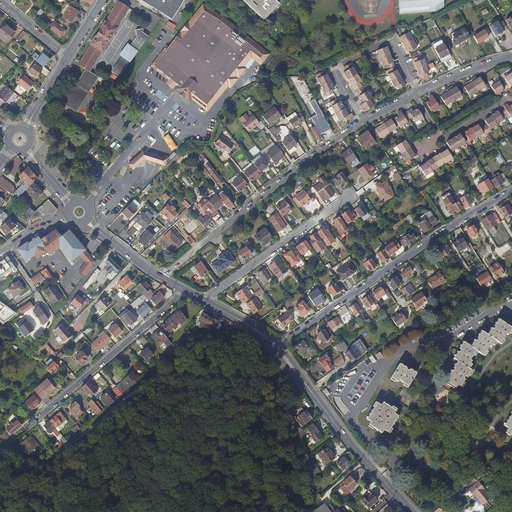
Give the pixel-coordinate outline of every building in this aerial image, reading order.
[(140,0),(147,4),(152,7),(162,13),(163,10),(147,0),(140,0)] [(178,14),(178,13),(179,11),(179,12),(184,4),(185,1),(186,1),(186,0),(147,0),(163,10),(162,13),(165,15),(165,16),(172,21),(173,20),(174,21),(178,14)] [(243,0),(263,19),(278,4),(274,0),(243,0)] [(397,0),(399,15),(435,11),(443,7),(442,0),(397,0)] [(86,70),(88,71),(89,71),(93,65),(94,66),(95,63),(95,62),(98,56),(99,56),(101,54),(100,53),(102,50),(102,51),(116,29),(118,26),(120,24),(119,23),(123,17),(124,17),(126,14),(125,14),(129,8),(118,1),(105,22),(91,44),(92,44),(79,65),(86,70)] [(69,6),(62,17),(71,22),(78,12),(69,6)] [(228,88),(240,74),(245,68),(252,59),(254,61),(262,67),(270,56),(262,49),(225,19),(204,6),(192,20),(168,49),(157,62),(157,67),(174,80),(177,87),(203,102),(216,103),(228,88)] [(496,35),(505,30),(499,21),(491,26),(496,35)] [(51,24),(48,27),(60,37),(65,30),(56,23),(53,26),(51,24)] [(5,24),(0,29),(0,36),(6,41),(13,33),(10,30),(8,27),(5,24)] [(458,43),(469,37),(464,28),(453,35),(456,39),(453,41),(455,45),(458,43)] [(147,38),(144,36),(143,29),(135,30),(136,37),(129,48),(136,53),(138,50),(147,38)] [(399,38),(403,44),(415,38),(413,35),(412,36),(409,32),(399,38)] [(415,43),(417,42),(415,38),(403,44),(407,52),(408,52),(417,47),(415,43)] [(434,49),(444,44),(441,40),(432,45),(434,49)] [(449,54),(444,44),(434,49),(440,59),(449,54)] [(136,53),(129,48),(127,46),(122,54),(123,55),(131,60),(136,53)] [(377,59),(390,54),(387,46),(378,50),(376,50),(377,54),(375,55),(377,59)] [(178,88),(177,87),(174,80),(157,67),(157,62),(168,49),(166,48),(152,65),(169,79),(167,81),(166,82),(176,91),(182,95),(176,89),(178,88)] [(43,52),(36,61),(37,62),(42,67),(43,67),(51,58),(43,52)] [(388,64),(393,63),(390,54),(377,59),(378,63),(381,62),(382,66),(388,64)] [(451,57),(449,54),(440,59),(440,60),(441,62),(451,57)] [(131,60),(123,55),(113,70),(120,75),(131,60)] [(416,69),(425,66),(423,59),(420,60),(419,56),(412,58),(416,69)] [(42,67),(37,62),(35,65),(34,64),(28,72),(36,77),(41,70),(40,69),(42,67)] [(344,72),(348,79),(357,73),(352,66),(351,63),(344,66),(345,70),(344,72)] [(432,63),(425,66),(416,69),(420,80),(422,79),(427,77),(427,76),(426,73),(428,72),(427,69),(428,69),(428,70),(434,67),(432,63)] [(387,73),(391,81),(399,76),(394,66),(390,69),(388,69),(389,72),(387,73)] [(231,90),(241,78),(247,70),(245,68),(240,74),(228,88),(231,90)] [(98,79),(88,72),(88,71),(86,70),(78,83),(90,91),(98,79)] [(315,74),(320,85),(330,80),(327,73),(325,74),(323,70),(315,74)] [(348,79),(355,91),(362,87),(359,82),(361,80),(357,73),(348,79)] [(503,76),(508,85),(505,86),(507,89),(511,85),(511,74),(508,76),(507,74),(503,76)] [(399,76),(391,81),(394,87),(396,86),(397,89),(401,87),(404,85),(399,76)] [(27,91),(32,84),(23,77),(18,83),(27,91)] [(470,81),(477,92),(485,87),(479,78),(476,80),(475,79),(473,81),(472,79),(470,81)] [(334,88),(330,80),(320,85),(325,95),(333,92),(332,89),(334,88)] [(507,89),(505,86),(502,88),(497,80),(493,83),(494,84),(490,87),(495,93),(498,98),(501,96),(499,94),(507,89)] [(470,97),(477,92),(470,81),(468,82),(469,83),(467,85),(467,86),(464,88),(470,97)] [(78,111),(90,91),(78,83),(75,88),(71,92),(67,95),(64,98),(60,100),(64,103),(78,111)] [(0,99),(5,103),(14,93),(6,87),(0,93),(0,99)] [(199,101),(203,102),(177,87),(178,88),(176,89),(182,95),(189,100),(190,97),(193,99),(199,101)] [(355,91),(363,103),(369,99),(372,97),(368,90),(365,92),(362,87),(355,91)] [(446,90),(453,101),(461,96),(457,90),(456,87),(452,89),(451,88),(449,89),(449,88),(446,90)] [(445,106),(453,101),(446,90),(443,91),(444,93),(443,94),(443,95),(440,97),(445,106)] [(434,100),(432,96),(428,99),(430,102),(426,105),(432,115),(436,112),(435,111),(439,108),(434,100)] [(328,102),(334,113),(344,108),(340,100),(338,101),(336,97),(328,102)] [(216,103),(203,102),(199,101),(193,99),(208,112),(212,107),(216,103)] [(369,99),(363,103),(360,104),(364,111),(373,106),(369,99)] [(511,104),(508,107),(507,105),(503,107),(505,110),(511,118),(511,117),(511,104)] [(278,119),(280,117),(274,108),(263,117),(269,126),(274,122),(275,123),(279,120),(278,119)] [(348,114),(344,108),(334,113),(338,120),(344,116),(346,120),(353,116),(351,113),(348,114)] [(413,114),(411,110),(408,112),(407,112),(411,118),(415,124),(419,122),(420,123),(424,120),(418,111),(413,114)] [(403,115),(400,111),(396,113),(398,117),(394,119),(394,120),(400,129),(404,126),(403,126),(407,123),(406,121),(403,115)] [(491,116),(491,117),(497,125),(507,119),(503,111),(499,114),(498,111),(491,116)] [(406,121),(411,118),(407,112),(403,115),(406,121)] [(300,113),(296,116),(293,113),(285,118),(293,128),(304,120),(300,113)] [(259,123),(253,115),(242,123),(248,131),(259,123)] [(312,121),(315,127),(319,135),(330,129),(323,115),(319,117),(319,118),(312,121)] [(487,125),(484,127),(489,134),(492,132),(491,131),(497,126),(497,125),(491,117),(484,121),(487,125)] [(384,122),(383,121),(381,123),(388,133),(396,128),(392,121),(391,119),(387,122),(386,121),(384,122)] [(388,133),(381,123),(378,124),(379,126),(377,127),(378,128),(374,130),(380,138),(388,133)] [(478,125),(471,130),(476,138),(477,139),(484,135),(486,136),(489,134),(484,127),(480,129),(478,125)] [(277,134),(280,132),(275,126),(269,130),(276,141),(280,139),(277,134)] [(317,140),(321,137),(319,135),(315,127),(311,129),(317,140)] [(470,143),(476,138),(471,130),(471,129),(464,133),(467,138),(463,140),(465,143),(468,147),(471,145),(470,143)] [(365,149),(374,142),(366,130),(361,134),(363,136),(356,140),(361,147),(363,145),(365,149)] [(377,140),(380,138),(374,130),(374,131),(372,132),(377,140)] [(169,134),(163,137),(171,151),(177,148),(169,134)] [(460,135),(453,139),(459,148),(465,143),(463,140),(460,135)] [(231,143),(221,136),(215,144),(218,147),(219,146),(222,148),(224,151),(225,150),(228,152),(233,146),(230,144),(231,143)] [(288,151),(297,144),(291,137),(282,144),(288,151)] [(452,152),(459,148),(453,139),(446,143),(450,149),(452,152)] [(404,141),(396,146),(400,154),(411,147),(410,144),(409,145),(407,143),(406,144),(404,141)] [(284,156),(276,146),(267,153),(275,165),(278,163),(277,161),(284,156)] [(411,147),(400,154),(406,162),(414,157),(412,153),(413,152),(412,150),(413,149),(411,147)] [(355,157),(349,149),(340,156),(346,164),(355,157)] [(440,155),(445,163),(446,164),(453,160),(447,150),(440,155)] [(167,156),(141,151),(129,166),(136,171),(145,159),(166,163),(167,156)] [(440,154),(433,159),(439,167),(445,163),(440,155),(440,154)] [(254,165),(260,172),(267,166),(261,159),(254,165)] [(426,163),(427,163),(432,172),(439,167),(433,159),(426,163)] [(257,177),(261,174),(260,172),(254,165),(252,162),(241,170),(250,182),(254,178),(257,176),(257,177)] [(368,163),(357,171),(365,181),(375,173),(368,163)] [(432,172),(427,163),(424,165),(420,168),(425,177),(432,172)] [(30,177),(33,173),(28,168),(26,170),(24,171),(30,177)] [(215,172),(213,170),(209,173),(211,175),(212,175),(219,184),(223,181),(215,172)] [(26,181),(30,177),(24,171),(18,177),(24,183),(26,181)] [(37,178),(33,173),(30,177),(26,181),(30,185),(37,178)] [(342,183),(346,180),(340,173),(336,176),(337,177),(335,178),(339,184),(341,182),(342,183)] [(503,174),(499,176),(498,174),(493,177),(494,179),(491,181),(495,188),(507,181),(503,174)] [(238,192),(247,185),(240,176),(231,183),(238,192)] [(327,186),(328,185),(322,177),(318,180),(321,183),(313,188),(323,202),(326,200),(327,201),(334,196),(329,189),(327,190),(325,187),(327,186)] [(9,193),(13,195),(15,193),(13,190),(14,189),(12,188),(14,185),(10,182),(8,184),(1,178),(0,179),(0,185),(8,191),(9,193)] [(484,193),(493,188),(488,180),(483,182),(480,184),(479,185),(484,193)] [(15,193),(13,195),(18,199),(26,190),(30,185),(26,181),(24,183),(18,189),(15,193)] [(389,188),(386,182),(376,186),(382,201),(390,198),(387,189),(389,188)] [(33,183),(26,190),(35,199),(42,193),(33,183)] [(305,204),(311,200),(304,190),(295,196),(301,205),(304,202),(305,204)] [(233,205),(225,195),(220,199),(224,204),(225,206),(227,205),(229,208),(233,205)] [(464,207),(472,203),(467,195),(466,195),(459,199),(464,207)] [(455,204),(450,196),(443,200),(451,212),(455,210),(456,212),(462,209),(457,202),(455,204)] [(210,203),(211,205),(215,209),(216,211),(224,204),(220,199),(218,197),(210,203)] [(35,212),(40,216),(42,215),(44,215),(56,213),(57,210),(48,200),(35,212)] [(137,209),(140,206),(134,200),(122,212),(129,219),(137,210),(137,209)] [(279,211),(283,216),(286,214),(285,213),(291,209),(285,201),(276,207),(279,211)] [(355,209),(356,210),(353,212),(356,216),(357,217),(358,218),(360,216),(361,217),(367,212),(362,205),(355,209)] [(505,218),(511,214),(511,213),(511,212),(508,207),(507,205),(506,206),(500,210),(505,218)] [(39,217),(40,216),(35,212),(27,206),(19,217),(25,222),(29,220),(31,219),(34,218),(36,218),(39,217)] [(207,216),(205,213),(200,208),(199,209),(202,213),(203,214),(197,219),(204,227),(211,221),(207,216)] [(11,219),(12,218),(9,216),(0,209),(0,217),(5,221),(6,219),(7,220),(9,218),(11,219)] [(356,216),(353,212),(350,214),(347,210),(341,215),(347,223),(356,216)] [(278,231),(289,224),(283,216),(279,211),(269,219),(278,231)] [(430,212),(429,211),(419,218),(422,222),(418,225),(423,233),(426,231),(430,228),(438,222),(430,212)] [(500,223),(494,213),(481,221),(487,230),(490,229),(492,234),(496,231),(493,227),(500,223)] [(144,229),(151,221),(144,214),(133,225),(138,230),(141,227),(144,229)] [(409,214),(405,217),(405,218),(407,221),(409,223),(413,220),(409,214)] [(182,224),(187,219),(184,215),(178,220),(182,224)] [(347,229),(338,217),(334,220),(336,223),(337,225),(335,226),(338,230),(337,230),(340,234),(343,231),(344,232),(347,229)] [(7,220),(6,219),(5,221),(7,222),(1,228),(6,234),(15,227),(22,231),(26,229),(12,218),(11,219),(9,218),(7,220)] [(478,232),(474,225),(467,229),(469,233),(471,237),(478,232)] [(272,239),(265,229),(254,236),(262,246),(272,239)] [(325,234),(324,232),(322,229),(318,232),(317,233),(321,239),(323,238),(324,240),(331,235),(328,232),(325,234)] [(41,242),(39,239),(30,246),(40,260),(47,254),(48,253),(50,256),(60,248),(71,262),(79,256),(85,250),(69,231),(61,237),(55,230),(41,242)] [(144,246),(149,240),(144,234),(141,237),(139,235),(136,238),(144,246)] [(181,244),(173,234),(163,243),(167,247),(164,249),(167,252),(171,248),(173,251),(181,244)] [(313,247),(320,241),(315,234),(310,237),(312,240),(313,241),(311,243),(313,247)] [(409,237),(408,235),(400,240),(401,242),(400,242),(404,248),(408,245),(416,240),(414,238),(412,235),(409,237)] [(458,253),(468,246),(462,238),(459,240),(459,239),(455,242),(455,243),(452,244),(458,253)] [(310,249),(304,241),(298,246),(303,253),(310,249)] [(400,248),(395,241),(392,243),(384,249),(389,256),(397,251),(397,250),(400,248)] [(255,251),(250,244),(238,252),(239,254),(237,256),(239,257),(240,256),(243,260),(255,251)] [(441,257),(450,251),(445,244),(438,249),(437,250),(441,257)] [(40,260),(30,246),(29,247),(28,245),(19,251),(28,264),(35,258),(36,257),(39,260),(40,260)] [(95,262),(85,250),(79,256),(85,263),(79,272),(85,277),(95,262)] [(388,258),(383,250),(377,255),(382,262),(388,258)] [(296,257),(291,251),(284,256),(292,267),(296,264),(299,269),(305,265),(298,255),(296,257)] [(225,266),(234,261),(228,253),(220,259),(221,260),(212,266),(217,273),(226,267),(225,266)] [(119,270),(120,269),(110,258),(106,262),(108,265),(109,266),(106,269),(109,273),(108,274),(110,277),(112,277),(114,275),(116,273),(115,273),(117,271),(118,270),(119,270)] [(287,272),(279,259),(269,266),(278,279),(287,272)] [(376,266),(371,259),(365,264),(370,271),(376,266)] [(209,272),(201,262),(194,267),(201,277),(209,272)] [(342,281),(356,272),(349,263),(336,271),(342,281)] [(495,279),(504,273),(498,263),(488,268),(495,279)] [(418,264),(414,267),(419,274),(423,271),(418,264)] [(264,282),(272,276),(267,267),(265,269),(264,269),(258,273),(264,282)] [(53,278),(46,268),(40,273),(42,275),(44,274),(48,279),(49,281),(53,278)] [(403,279),(412,273),(409,268),(405,270),(406,272),(401,275),(403,279)] [(101,272),(98,269),(83,287),(86,289),(101,272)] [(445,281),(439,272),(435,275),(435,276),(427,281),(433,289),(445,281)] [(40,273),(30,279),(34,285),(36,284),(38,287),(42,284),(40,282),(44,279),(42,275),(40,273)] [(132,283),(126,276),(118,283),(124,290),(132,283)] [(401,284),(396,277),(388,282),(393,290),(401,284)] [(143,295),(151,289),(143,280),(127,294),(129,297),(138,289),(143,295)] [(13,298),(25,290),(19,281),(15,284),(14,283),(11,286),(11,287),(8,289),(13,298)] [(340,292),(335,284),(328,288),(333,296),(340,292)] [(57,301),(62,298),(53,285),(44,292),(52,304),(57,301)] [(388,292),(384,286),(381,288),(381,287),(373,292),(378,299),(386,294),(388,292)] [(252,297),(245,287),(237,293),(244,303),(252,297)] [(320,294),(322,293),(319,289),(309,296),(316,306),(321,302),(322,303),(325,301),(320,294)] [(373,302),(375,301),(367,290),(364,292),(367,296),(362,300),(368,308),(374,303),(373,302)] [(156,294),(155,293),(154,294),(160,301),(164,298),(159,292),(156,294)] [(421,305),(427,301),(422,293),(411,301),(417,310),(421,307),(420,306),(421,305)] [(156,305),(160,301),(154,294),(152,295),(153,296),(151,298),(156,305)] [(79,309),(85,302),(78,295),(71,302),(79,309)] [(101,314),(111,303),(103,296),(94,307),(101,314)] [(139,298),(131,305),(134,309),(135,307),(143,301),(139,298)] [(254,298),(246,305),(255,315),(263,307),(254,298)] [(305,305),(302,302),(295,307),(301,316),(309,311),(308,311),(312,308),(308,303),(305,305)] [(138,310),(135,307),(134,309),(142,318),(146,314),(145,313),(144,312),(147,310),(148,311),(151,309),(146,303),(138,310)] [(361,311),(356,304),(349,308),(354,315),(361,311)] [(49,321),(40,308),(34,313),(43,326),(49,321)] [(206,325),(210,318),(213,312),(209,310),(206,315),(203,313),(199,319),(202,320),(200,324),(201,325),(201,327),(204,328),(206,325)] [(137,320),(129,311),(122,316),(123,318),(122,319),(124,321),(126,320),(128,323),(130,326),(137,320)] [(159,328),(161,331),(167,338),(170,335),(166,331),(169,329),(170,330),(176,325),(175,324),(178,322),(179,322),(181,325),(187,320),(179,311),(173,316),(173,317),(171,319),(170,318),(161,326),(161,327),(159,328)] [(292,320),(287,313),(277,319),(283,328),(288,325),(287,323),(292,320)] [(397,326),(407,320),(401,313),(398,315),(396,317),(395,315),(391,318),(397,326)] [(31,321),(30,322),(26,316),(17,322),(26,336),(35,329),(34,327),(35,327),(31,321)] [(341,324),(337,317),(329,323),(326,319),(323,321),(327,326),(328,325),(332,329),(337,325),(338,326),(341,324)] [(214,320),(210,318),(206,325),(209,327),(210,325),(215,327),(218,322),(214,320)] [(511,327),(497,318),(493,324),(494,325),(493,326),(492,327),(491,326),(486,334),(480,330),(476,337),(477,337),(476,339),(475,340),(473,339),(469,346),(462,342),(458,348),(459,349),(458,350),(457,352),(457,351),(452,358),(457,361),(452,368),(453,369),(452,370),(451,371),(450,370),(445,377),(447,379),(446,381),(454,387),(456,384),(458,386),(463,379),(462,379),(463,377),(464,376),(465,377),(470,370),(465,367),(470,360),(468,359),(469,357),(470,356),(471,357),(475,350),(482,355),(486,348),(486,347),(487,346),(488,344),(489,346),(494,339),(499,342),(503,335),(503,334),(503,333),(504,332),(506,333),(511,327)] [(63,341),(71,334),(61,323),(53,330),(63,341)] [(238,331),(240,327),(232,323),(230,327),(238,331)] [(108,330),(105,333),(110,339),(114,336),(108,330)] [(323,344),(330,339),(324,330),(317,335),(323,344)] [(168,338),(167,338),(161,331),(156,335),(155,333),(152,336),(157,341),(158,340),(161,343),(168,338)] [(84,335),(82,333),(74,340),(76,342),(84,335)] [(108,341),(110,339),(105,333),(92,344),(98,351),(108,342),(108,341)] [(256,350),(260,346),(248,333),(246,335),(244,337),(256,350)] [(305,344),(303,341),(296,346),(298,350),(296,351),(299,355),(311,346),(307,341),(305,344)] [(55,353),(48,345),(47,348),(53,355),(55,353)] [(146,360),(153,355),(147,348),(140,353),(146,360)] [(91,355),(86,349),(82,352),(82,351),(75,357),(81,364),(91,355)] [(357,358),(354,353),(351,349),(345,354),(351,362),(357,358)] [(329,360),(330,360),(326,355),(319,360),(324,367),(325,367),(329,364),(330,363),(329,360)] [(342,356),(334,361),(339,367),(344,363),(342,356)] [(56,364),(54,362),(46,368),(50,373),(59,365),(57,363),(56,364)] [(406,367),(399,363),(390,376),(397,380),(398,379),(400,380),(401,381),(400,381),(407,385),(416,372),(409,368),(408,369),(405,368),(406,367)] [(138,375),(136,377),(132,372),(120,382),(125,389),(126,390),(140,378),(138,375)] [(43,399),(55,388),(48,379),(35,390),(43,399)] [(91,398),(98,392),(89,381),(81,388),(91,398)] [(123,394),(121,392),(117,387),(113,390),(119,397),(123,394)] [(111,396),(110,397),(106,393),(100,398),(105,404),(112,398),(111,396)] [(32,410),(40,403),(34,395),(25,403),(32,410)] [(101,411),(92,400),(88,403),(93,410),(96,413),(97,414),(101,411)] [(81,408),(80,406),(76,401),(70,407),(72,409),(70,410),(76,417),(82,412),(80,409),(81,408)] [(393,414),(381,406),(379,409),(375,406),(372,411),(364,422),(368,425),(366,428),(379,436),(381,433),(385,436),(390,427),(396,419),(392,417),(393,414)] [(312,418),(306,410),(296,418),(302,426),(312,418)] [(50,421),(56,428),(61,424),(66,420),(60,413),(50,421)] [(21,425),(17,421),(14,423),(13,422),(9,425),(10,427),(7,430),(11,434),(21,425)] [(53,430),(56,428),(50,421),(45,426),(50,433),(53,430)] [(79,421),(76,423),(78,426),(81,430),(84,427),(79,421)] [(318,431),(313,424),(307,429),(312,435),(318,431)] [(40,447),(31,436),(23,443),(27,448),(31,452),(36,448),(38,450),(40,447)] [(58,450),(67,441),(64,437),(62,438),(63,440),(59,444),(55,447),(58,450)] [(310,443),(308,440),(305,442),(302,444),(302,448),(306,446),(307,445),(310,443)] [(332,454),(326,447),(317,454),(323,461),(322,462),(324,464),(325,464),(332,459),(333,459),(333,458),(334,458),(334,457),(335,456),(334,455),(333,454),(332,454)] [(342,469),(349,463),(343,457),(337,462),(342,469)] [(319,470),(315,465),(309,469),(311,477),(319,470)] [(349,476),(343,481),(344,484),(349,489),(352,487),(353,486),(356,483),(355,483),(350,477),(349,476)] [(353,488),(352,487),(349,489),(344,484),(340,487),(346,494),(353,488)] [(485,491),(479,484),(469,492),(472,497),(474,496),(480,503),(488,496),(484,491),(485,491)] [(377,500),(371,493),(370,495),(367,497),(366,496),(362,500),(369,508),(377,500)]
